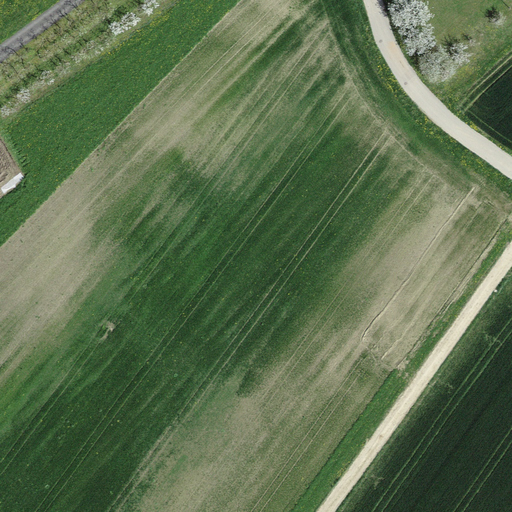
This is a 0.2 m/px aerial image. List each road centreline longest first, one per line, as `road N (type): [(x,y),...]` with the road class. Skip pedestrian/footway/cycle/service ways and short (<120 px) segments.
road 1 (track): [(330,511),(511,262)]
road 2 (unclassified): [(511,164),(403,71),(377,0)]
